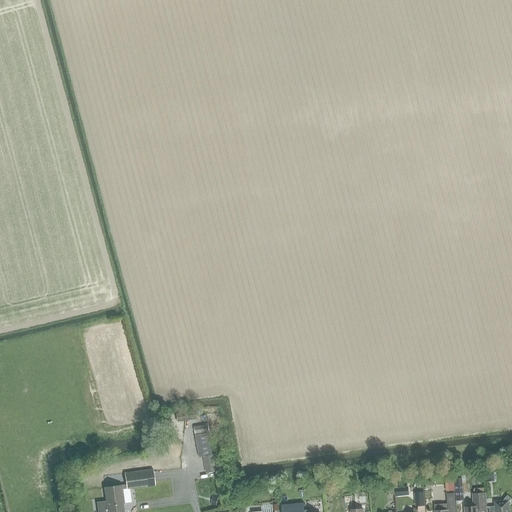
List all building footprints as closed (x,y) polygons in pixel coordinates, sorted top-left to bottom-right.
[(195,411),(184,413),(185,421),(196,419),(195,411)] [(195,435),(209,433),(208,425),(193,427),(195,435)] [(197,449),(199,457),(203,457),(206,456),(213,455),(209,433),(195,435),(197,449)] [(213,455),(203,457),(205,474),(216,472),(213,455)] [(153,469),(124,473),(126,485),(126,489),(129,489),(155,485),(153,469)] [(494,481),(494,474),(485,474),(485,482),(494,481)] [(463,500),(461,479),(455,479),(456,501),(463,500)] [(106,500),(97,502),(98,511),(121,511),(123,511),(122,503),(121,498),(123,498),(122,490),(126,489),(126,485),(104,488),(106,500)] [(386,496),(395,495),(394,487),(385,488),(386,496)] [(455,511),(454,493),(446,494),(447,504),(433,505),(434,511),(455,511)] [(464,511),(478,511),(479,510),(486,509),(485,493),(472,494),(473,507),(464,507),(464,511)] [(488,507),(488,511),(508,511),(508,506),(511,501),(511,499),(507,496),(502,501),(494,502),(494,506),(488,507)] [(303,511),(303,510),(303,503),(281,505),(281,511),(303,511)]
